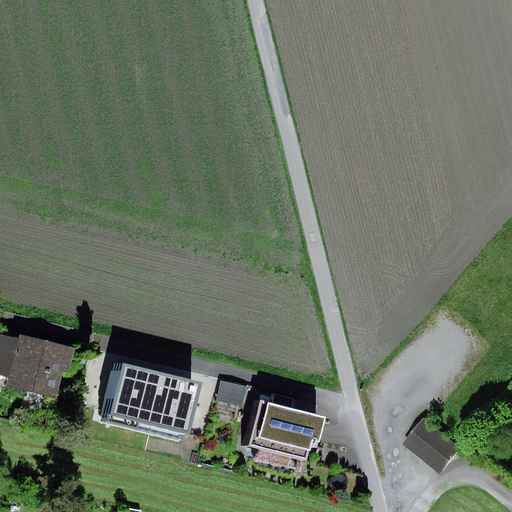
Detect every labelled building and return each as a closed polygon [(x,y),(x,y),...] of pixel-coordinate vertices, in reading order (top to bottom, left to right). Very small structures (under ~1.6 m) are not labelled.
[(80,349),(23,335),(22,339),(4,335),(0,352),(0,374),(13,378),(11,387),(61,399),(68,371),(74,373),(80,349)] [(178,441),(191,383),(110,365),(97,423),(178,441)] [(254,385),(228,378),(223,398),(250,404),(254,385)] [(304,469),(310,445),(316,446),(323,416),(298,410),(300,398),(281,394),(278,405),(264,402),(257,429),(253,428),(249,447),(266,451),(264,460),(304,469)] [(425,419),(424,419),(403,445),(440,474),(461,449),(425,419)]
